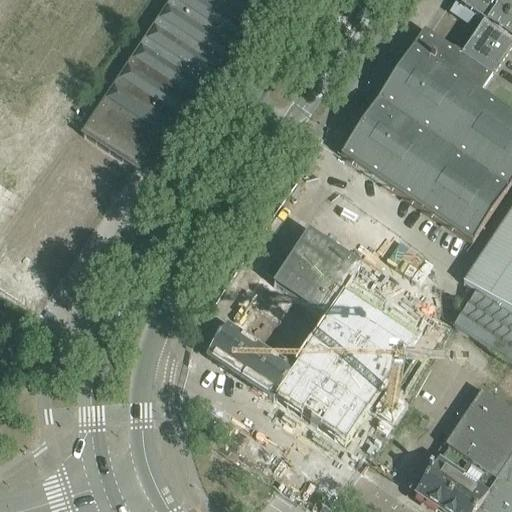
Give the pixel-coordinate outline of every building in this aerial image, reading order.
[(272,1),(272,0),(173,0),(82,137),(150,182),(219,79),(221,80),(222,78),(221,77),(231,61),(233,62),(234,60),(233,59),(244,43),(245,44),(246,42),(245,41),(256,25),(257,26),(258,24),(257,23),(268,7),(269,7),(270,6),(269,5),(272,1)] [(511,3),(507,0),(504,0),(503,3),(499,0),(465,0),(464,2),(460,0),(457,0),(449,12),(468,25),(473,18),(485,25),(462,59),(492,79),(511,48),(511,3)] [(511,186),(511,116),(481,96),(492,79),(462,59),(423,33),(340,158),(473,246),(511,186)] [(476,296),(453,330),(511,370),(511,211),(462,286),(476,296)] [(261,279),(207,360),(274,404),(352,287),(362,272),(307,236),(273,287),(261,279)] [(352,287),(274,404),(338,447),(416,330),(352,287)] [(429,475),(414,498),(434,511),(511,511),(511,415),(480,394),(443,449),(448,452),(443,461),(441,460),(438,464),(437,464),(431,472),(429,471),(427,474),(429,475)]
